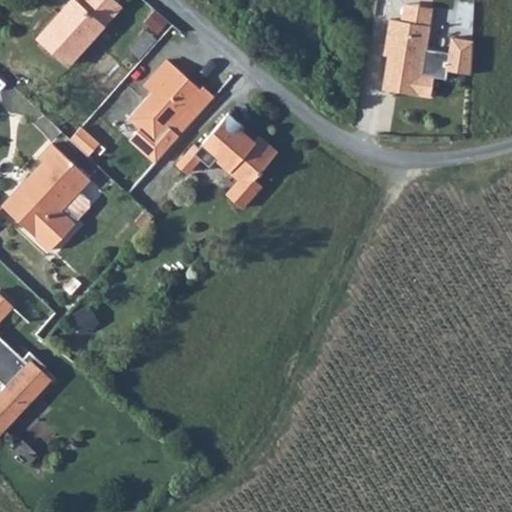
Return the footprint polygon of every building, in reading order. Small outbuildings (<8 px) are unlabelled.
[(69,65),(120,1),(118,0),(66,0),(36,38),(69,65)] [(389,26),(382,68),(429,76),(433,56),(446,58),(447,49),(469,53),(470,20),(451,17),(448,32),(426,28),(430,5),(402,0),(389,0),(385,25),(389,26)] [(127,63),(156,87),(192,45),(161,21),(127,63)] [(233,85),(217,72),(189,106),(185,103),(169,123),(179,131),(190,118),(199,126),(206,118),(231,138),(218,154),(234,167),(253,143),(245,137),(267,110),(248,95),(244,101),(229,89),(233,85)] [(17,187),(1,203),(48,251),(71,229),(61,218),(81,197),(91,188),(50,145),(36,158),(42,163),(32,174),(35,176),(21,191),(17,187)] [(0,311),(4,307),(0,303),(0,379),(4,383),(0,386),(0,432),(6,426),(0,420),(0,419),(18,396),(26,401),(46,378),(38,371),(43,365),(23,348),(18,355),(0,341),(0,311)]
